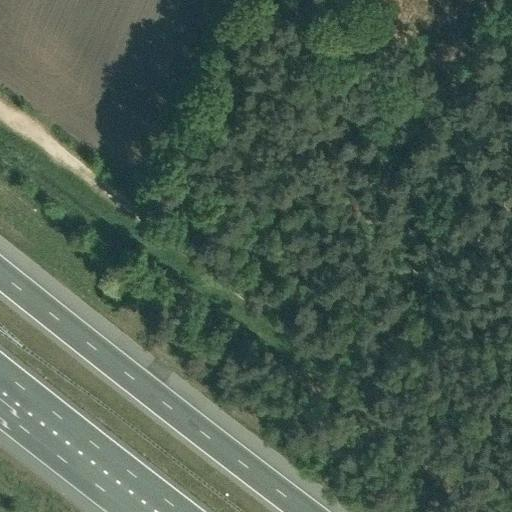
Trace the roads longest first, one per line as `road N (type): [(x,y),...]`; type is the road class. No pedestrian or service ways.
road 1 (track): [(511,503),(0,110)]
road 2 (motorway): [(303,511),(0,276)]
road 3 (motorway): [(0,371),(179,511)]
